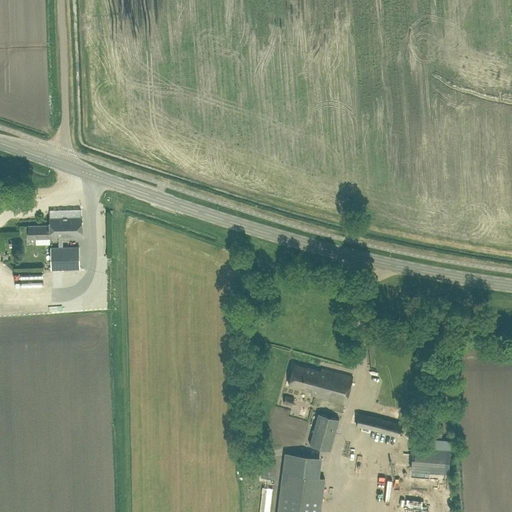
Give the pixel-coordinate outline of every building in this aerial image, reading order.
[(57,209),(57,217),(81,217),(80,209),(57,209)] [(83,238),(82,217),(81,217),(57,217),(50,217),(50,225),(29,225),(29,238),(50,238),(50,237),(59,237),(63,236),(69,236),(69,238),(83,238)] [(51,247),(52,269),(80,268),(79,253),(79,246),(63,246),(63,236),(59,237),(59,247),(51,247)] [(321,371),(294,364),(288,384),(312,391),(311,394),(345,403),(353,376),(322,368),(321,371)] [(294,398),(285,396),(283,403),(292,406),(294,398)] [(449,423),(409,412),(405,424),(364,414),(360,427),(399,437),(400,430),(404,431),(403,435),(443,446),(449,423)] [(339,419),(318,414),(310,444),(330,450),(339,419)] [(446,448),(413,446),(411,470),(444,472),(446,448)] [(318,458),(285,453),(277,511),(320,511),(325,477),(316,476),(318,458)] [(273,482),(275,467),(269,466),(267,481),(273,482)]
